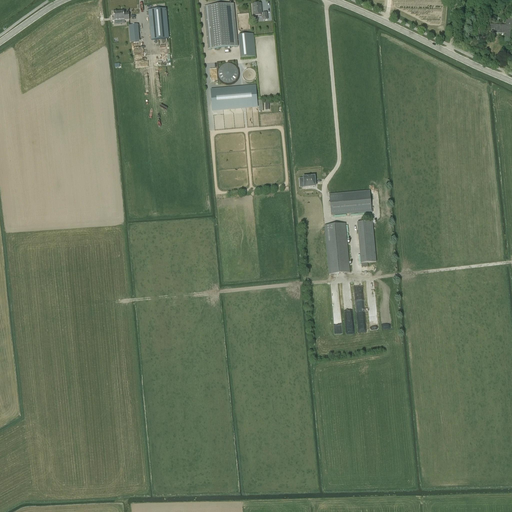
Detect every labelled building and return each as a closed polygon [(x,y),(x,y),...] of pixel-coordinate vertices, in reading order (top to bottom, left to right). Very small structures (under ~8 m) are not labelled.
[(267,20),(267,13),(262,13),(261,4),(252,4),(254,16),(263,15),(263,20),(267,20)] [(234,11),(234,5),(204,7),(208,50),(238,47),(236,28),(234,11)] [(149,11),(151,41),(169,39),(166,10),(162,10),(162,9),(153,10),(153,11),(149,11)] [(120,12),(113,12),(114,21),(124,20),(124,21),(129,20),(129,14),(124,14),(124,12),(120,12)] [(510,38),(510,32),(511,32),(511,19),(506,19),(505,26),(489,24),(488,30),(493,30),(493,33),(505,34),(505,38),(510,38)] [(253,34),(239,36),(241,58),(255,57),(253,34)] [(232,65),(229,64),(225,65),(221,67),(219,70),(218,74),(219,77),(221,81),(224,83),(228,84),(232,84),(235,81),(237,78),(238,74),(238,71),(236,67),(232,65)] [(255,85),(210,90),(212,110),(257,105),(255,85)] [(304,186),(304,187),(315,186),(314,176),(304,177),(304,178),(299,178),(300,187),(304,186)] [(329,194),(331,209),(371,205),(369,190),(329,194)] [(361,263),(376,262),(372,221),(357,223),(361,263)] [(329,274),(349,273),(345,224),(324,226),(329,274)]
